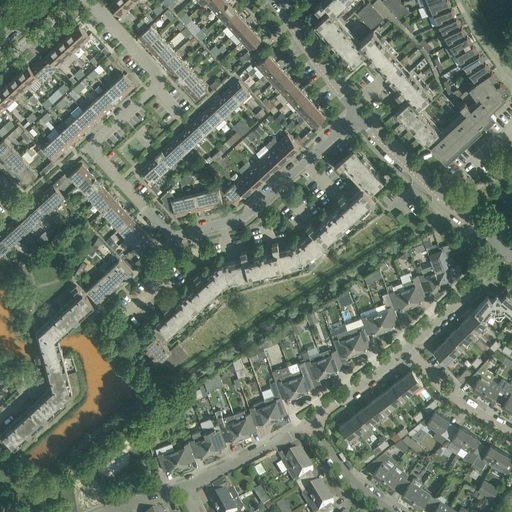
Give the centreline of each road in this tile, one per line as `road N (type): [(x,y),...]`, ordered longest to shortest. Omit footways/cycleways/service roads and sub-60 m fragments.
road 1 (residential): [(172,236),(95,154),(157,82),(88,0)]
road 2 (residential): [(172,236),(240,219),(355,116)]
road 3 (residential): [(355,116),(274,0)]
road 4 (residential): [(186,486),(311,425)]
road 5 (residential): [(411,345),(506,248)]
road 6 (residential): [(511,430),(441,388),(411,345)]
road 7 (residential): [(311,425),(411,345)]
road 8 (residential): [(395,511),(345,473),(311,425)]
